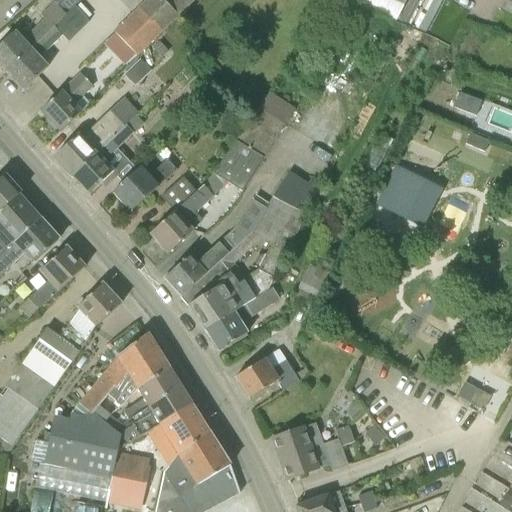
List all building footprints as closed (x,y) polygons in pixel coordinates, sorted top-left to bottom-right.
[(53,27),(78,5),(73,0),(58,0),(42,16),(46,20),(23,43),(14,33),(0,46),(0,68),(6,75),(54,29),(53,27)] [(137,57),(196,0),(146,0),(114,32),(137,57)] [(341,0),(396,22),(403,6),(406,0),(341,0)] [(39,58),(62,36),(54,29),(6,75),(23,92),(48,67),(39,58)] [(161,58),(167,52),(159,43),(153,49),(161,58)] [(135,88),(152,71),(140,60),(123,76),(135,88)] [(60,132),(99,96),(80,74),(41,111),(49,121),(47,123),(55,131),(57,129),(60,132)] [(459,94),(454,109),(476,117),(481,102),(459,94)] [(121,146),(131,136),(123,128),(138,114),(124,98),(82,138),(78,135),(54,158),(89,195),(100,185),(104,189),(117,177),(103,160),(107,155),(110,158),(122,147),(121,146)] [(240,194),(274,141),(280,131),(283,124),(258,109),(213,174),(202,188),(196,193),(174,213),(150,235),(168,255),(193,232),(185,223),(226,185),(240,194)] [(484,153),(488,141),(469,133),(465,145),(484,153)] [(158,187),(176,171),(167,161),(149,177),(141,168),(112,193),(130,213),(158,187)] [(386,211),(406,171),(390,163),(370,203),(386,211)] [(0,213),(18,196),(20,194),(4,176),(0,179),(0,213)] [(174,213),(196,193),(183,178),(161,198),(174,213)] [(254,233),(283,183),(282,182),(268,204),(256,196),(232,232),(197,264),(190,256),(163,280),(180,298),(228,255),(254,233)] [(271,286),(314,200),(283,183),(254,233),(228,255),(234,261),(256,237),(271,244),(257,270),(243,279),(245,282),(238,286),(232,277),(223,282),(224,283),(188,306),(205,332),(268,292),(271,287),(271,286)] [(0,253),(1,255),(40,220),(18,196),(0,213),(0,253)] [(34,264),(33,263),(59,240),(56,237),(56,234),(53,231),(49,230),(40,220),(1,255),(0,256),(0,276),(2,274),(10,281),(30,264),(32,266),(34,264)] [(28,318),(84,269),(75,259),(75,256),(71,252),(68,252),(66,249),(40,271),(39,270),(38,272),(47,283),(19,308),(28,318)] [(315,298),(328,274),(310,265),(298,289),(315,298)] [(78,312),(60,338),(80,352),(90,336),(95,328),(121,304),(103,284),(76,309),(78,312)] [(218,352),(248,334),(242,324),(279,301),(271,287),(268,292),(205,332),(218,352)] [(46,329),(0,392),(0,420),(21,435),(80,352),(60,338),(46,329)] [(78,405),(79,405),(91,415),(98,407),(107,395),(112,389),(114,391),(127,373),(160,353),(148,334),(116,359),(78,405)] [(117,408),(137,389),(170,369),(160,353),(127,373),(114,391),(112,389),(107,395),(115,402),(113,405),(117,408)] [(271,370),(264,359),(234,378),(248,400),(276,382),(282,392),(298,382),(285,361),(271,370)] [(148,408),(182,388),(170,369),(137,389),(117,408),(137,391),(143,400),(124,413),(128,421),(130,419),(148,408)] [(483,411),(490,397),(464,384),(456,397),(483,411)] [(159,425),(192,405),(182,388),(148,408),(130,419),(148,408),(152,415),(118,435),(115,432),(114,433),(120,438),(120,437),(128,443),(160,426),(159,425)] [(351,423),(366,412),(356,399),(350,404),(347,407),(346,411),(346,417),(351,423)] [(159,425),(160,426),(164,433),(153,439),(170,465),(178,454),(210,434),(192,405),(159,425)] [(103,425),(109,417),(110,416),(98,407),(91,415),(103,425)] [(103,425),(91,415),(88,420),(72,415),(70,421),(53,417),(48,443),(44,465),(111,479),(117,453),(120,438),(114,433),(103,425)] [(114,433),(115,432),(121,425),(109,417),(103,425),(114,433)] [(0,456),(5,457),(12,447),(21,435),(0,420),(0,439),(4,442),(0,447),(0,456)] [(281,460),(324,445),(316,424),(315,424),(274,439),(274,441),(273,442),(277,451),(278,451),(281,460)] [(338,440),(349,436),(346,426),(334,430),(338,440)] [(373,446),(382,438),(372,426),(363,435),(373,446)] [(230,466),(210,434),(178,454),(170,465),(163,473),(154,511),(205,511),(239,494),(230,466)] [(351,466),(344,447),(352,444),(349,436),(338,440),(324,445),(281,460),(284,469),(283,469),(286,479),(287,479),(288,481),(330,465),(332,472),(351,466)] [(145,486),(150,467),(148,466),(149,460),(126,455),(117,453),(111,479),(106,502),(125,506),(130,483),(145,486)] [(296,508),(297,511),(342,511),(345,511),(339,492),(296,508)] [(361,506),(374,501),(371,492),(357,497),(361,506)] [(374,501),(361,506),(363,511),(367,511),(377,509),(374,501)]
